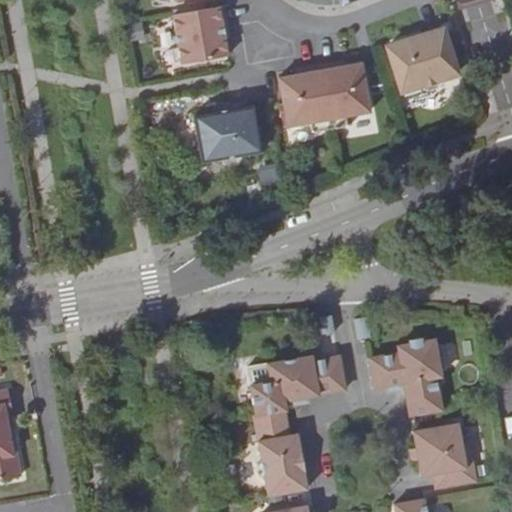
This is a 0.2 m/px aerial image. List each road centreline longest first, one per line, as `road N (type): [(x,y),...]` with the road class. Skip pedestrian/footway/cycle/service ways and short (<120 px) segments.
road 1 (residential): [(32,306),(68,511)]
road 2 (tertiary): [(213,273),(32,306)]
road 3 (residential): [(0,140),(32,306)]
road 4 (unclassified): [(213,273),(377,285)]
road 5 (tertiary): [(364,212),(213,273)]
road 6 (tertiary): [(511,152),(364,212)]
road 7 (residential): [(264,0),(281,17),(321,26),(409,0)]
road 8 (residential): [(511,124),(473,0)]
road 9 (unclassified): [(377,285),(499,297)]
